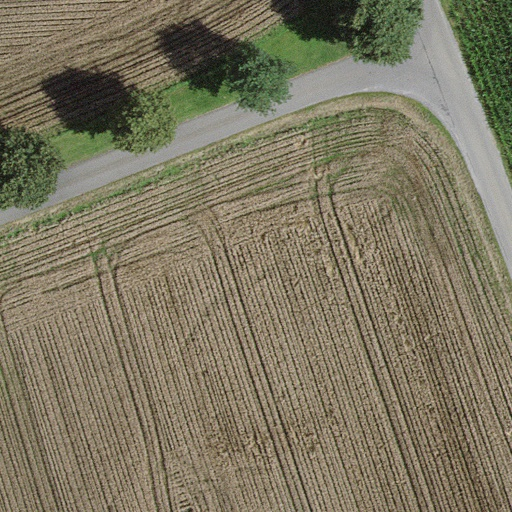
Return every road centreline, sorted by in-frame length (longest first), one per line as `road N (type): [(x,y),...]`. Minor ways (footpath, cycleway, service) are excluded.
road 1 (track): [(0,222),(442,57)]
road 2 (unclassified): [(420,0),(511,242)]
